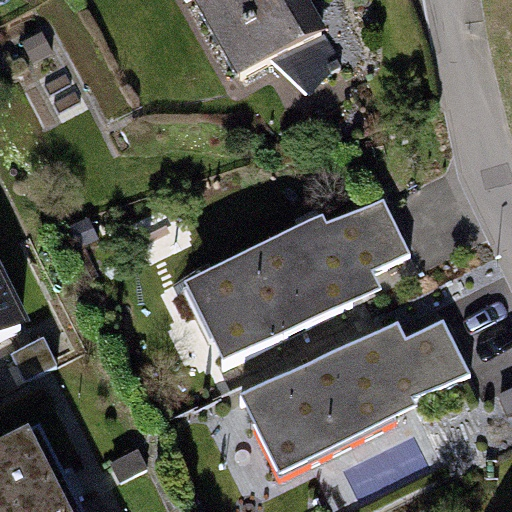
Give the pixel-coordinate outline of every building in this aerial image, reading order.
[(302,0),(168,0),(231,103),(329,44),(302,0)] [(364,235),(177,331),(207,391),(394,294),(364,235)] [(0,300),(0,335),(14,328),(0,300)] [(418,340),(228,432),(263,504),(453,412),(418,340)] [(28,451),(0,464),(0,511),(19,511),(50,497),(28,451)] [(57,511),(50,497),(19,511),(57,511)]
